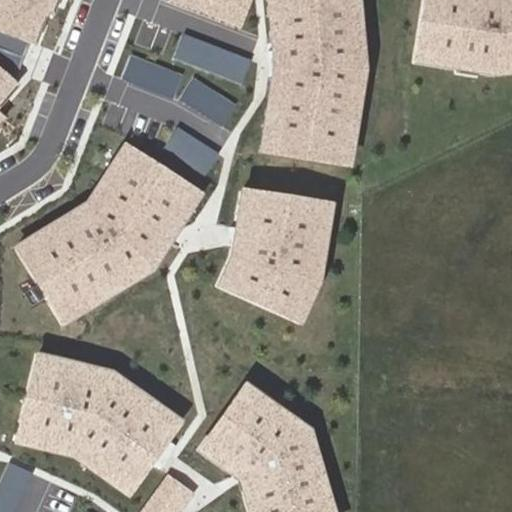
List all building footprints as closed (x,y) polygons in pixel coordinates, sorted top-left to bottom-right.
[(1,0),(0,5),(0,127),(11,117),(5,108),(27,83),(20,73),(30,45),(41,49),(51,16),(63,19),(68,0),(1,0)] [(171,0),(242,27),(252,0),(171,0)] [(368,0),(274,0),(279,63),(265,146),(357,164),(373,66),(368,0)] [(511,0),(431,0),(421,60),(511,76),(511,0)] [(212,192),(130,138),(93,201),(19,244),(65,323),(157,274),(212,192)] [(344,198),(247,189),(235,251),(219,284),(313,323),(328,282),(344,198)] [(119,367),(39,349),(17,444),(76,456),(136,497),(192,418),(119,367)] [(342,511),(319,427),(253,378),(201,454),(241,475),(253,511),(342,511)]
